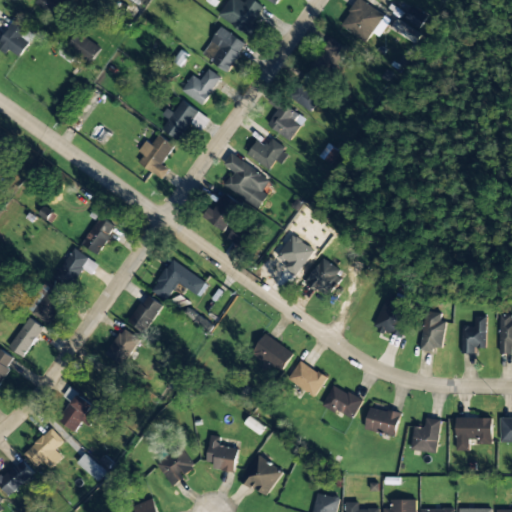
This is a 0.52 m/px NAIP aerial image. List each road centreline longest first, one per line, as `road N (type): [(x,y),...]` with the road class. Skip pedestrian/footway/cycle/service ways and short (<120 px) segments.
road 1 (residential): [(511,385),(437,385),(360,359),(0,100)]
road 2 (residential): [(0,433),(38,398),(320,0)]
